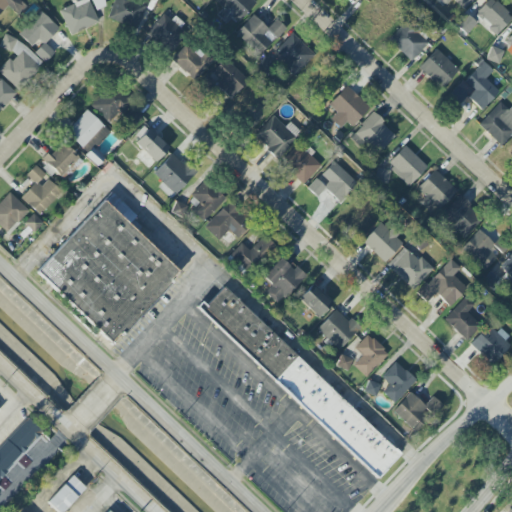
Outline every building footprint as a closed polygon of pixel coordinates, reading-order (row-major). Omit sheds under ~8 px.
[(16,15),(25,6),(18,0),(0,0),(0,14),(7,7),(16,15)] [(70,34),(98,21),(88,0),(81,0),(59,11),(70,34)] [(90,0),(96,11),(108,6),(105,0),(90,0)] [(144,1),(140,0),(112,0),(108,21),(139,28),(144,1)] [(240,22),(255,0),(217,0),(216,3),(225,10),(219,18),(228,24),(233,17),(240,22)] [(373,0),(361,13),(383,34),(400,15),(384,0),(373,0)] [(452,0),(463,10),(472,0),(436,0),(444,7),(450,0),(452,0)] [(496,35),(511,18),(493,0),(488,0),(475,14),(496,35)] [(58,29),(40,11),(18,34),(31,47),(38,40),(43,44),(34,53),(44,63),(54,53),(44,43),(58,29)] [(466,35),(476,24),(465,13),(455,25),(466,35)] [(173,18),(170,21),(163,14),(145,34),(168,55),(188,32),(173,18)] [(285,28),(276,19),(267,29),(253,15),(235,33),(258,56),(285,28)] [(388,40),(410,61),(428,44),(405,22),(388,40)] [(0,69),(0,73),(18,90),(42,65),(9,33),(0,42),(0,43),(13,56),(0,69)] [(273,54),(296,75),(314,54),(292,33),(273,54)] [(172,59),(192,81),(213,61),(205,52),(199,58),(187,45),(172,59)] [(486,60),(498,64),(503,51),(490,47),(486,60)] [(458,70),(435,49),(418,68),(441,89),(458,70)] [(229,99),(247,81),(226,58),(212,72),(219,80),(215,84),(229,99)] [(485,79),(492,71),(482,61),(449,97),(458,106),(466,97),(481,111),(498,91),(485,79)] [(0,111),(16,94),(0,79),(0,111)] [(339,128),(346,122),(350,127),(369,109),(348,88),(329,106),(336,113),(330,118),(339,128)] [(264,104),(246,91),(233,111),(250,123),(264,104)] [(478,125),(501,147),(511,134),(511,110),(509,108),(507,109),(499,102),(478,125)] [(108,132),(86,110),(65,133),(88,154),(108,132)] [(279,159),(296,137),(269,117),(253,139),(279,159)] [(155,162),(168,149),(145,125),(132,138),(155,162)] [(71,165),(75,168),(82,161),(61,142),(43,162),(60,177),(71,165)] [(302,185),(320,166),(299,146),(281,165),(302,185)] [(409,186),(427,167),(404,146),(386,165),(409,186)] [(162,182),(158,187),(171,199),(194,174),(171,153),(153,174),(162,182)] [(60,192),(45,178),(46,176),(34,165),(25,176),(34,183),(20,198),(39,215),(60,192)] [(305,189),(315,198),(324,189),(337,201),(355,182),(337,166),(332,172),(326,167),(305,189)] [(415,189),(437,211),(456,192),(434,170),(415,189)] [(190,195),(199,203),(190,211),(202,222),(224,199),(204,180),(190,195)] [(0,201),(0,227),(6,234),(28,211),(9,193),(0,201)] [(440,216),(461,239),(481,220),(460,197),(440,216)] [(35,273),(112,344),(179,272),(102,201),(35,273)] [(170,212),(182,218),(187,206),(176,201),(170,212)] [(218,241),(227,231),(236,239),(250,224),(226,203),(204,228),(218,241)] [(23,224),(34,233),(43,224),(32,214),(23,224)] [(361,242),(383,263),(402,244),(395,238),(397,236),(381,221),(361,242)] [(494,244),(478,230),(460,249),(484,270),(496,257),(488,250),(494,244)] [(273,244),(263,235),(249,251),(241,243),(230,255),(247,272),(273,244)] [(431,270),(405,246),(386,266),(412,290),(431,270)] [(511,253),(498,268),(511,280),(511,253)] [(296,267),(293,270),(280,258),(256,284),(278,304),(305,275),(296,267)] [(426,302),(434,294),(448,307),(466,288),(443,266),(417,294),(426,302)] [(318,318),(332,303),(312,284),(298,299),(318,318)] [(201,304),(205,308),(224,289),(399,455),(377,479),(298,404),(297,405),(275,383),(275,382),(197,308),(201,304)] [(466,313),(475,304),(466,296),(443,320),(466,341),(480,325),(466,313)] [(316,329),(339,350),(358,329),(336,308),(316,329)] [(511,343),(498,330),(496,332),(487,325),(469,344),(491,365),(511,343)] [(387,354),(367,335),(354,348),(362,355),(352,365),(365,377),(387,354)] [(415,381),(394,362),(380,377),(389,385),(382,392),(394,403),(415,381)] [(380,387),(372,382),(366,391),(374,396),(380,387)] [(424,406),(409,392),(391,411),(416,434),(442,406),(432,397),(424,406)] [(0,475),(43,431),(29,418),(0,448),(0,475)] [(71,475),(47,502),(57,511),(62,511),(85,489),(71,475)]
